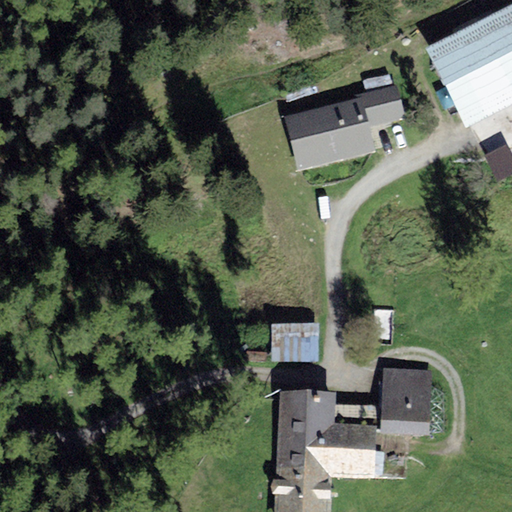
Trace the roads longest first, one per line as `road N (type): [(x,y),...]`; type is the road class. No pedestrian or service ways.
road 1 (track): [(511,153),(455,145),(432,152),(388,175),(360,203),(344,230),(338,265),(344,344),(342,368),(330,380),(196,381),(62,435),(29,426),(0,396)]
road 2 (track): [(342,368),(403,360),(451,370),(466,407),(458,450)]
